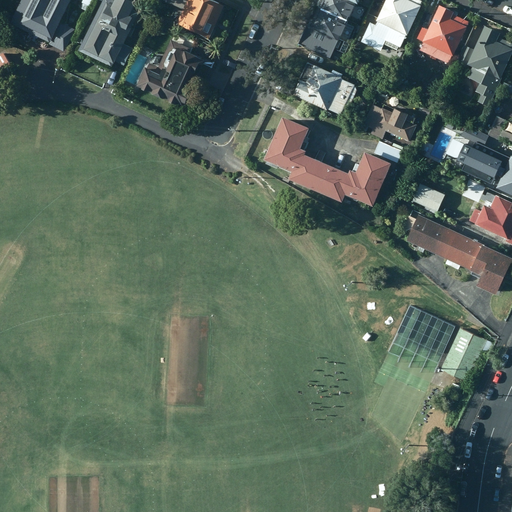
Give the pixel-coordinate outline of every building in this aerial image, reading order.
[(26,0),(16,23),(54,40),(52,44),(67,51),(77,29),(65,23),(76,0),(26,0)] [(93,0),(83,0),(80,6),(88,10),(93,0)] [(121,0),(121,1),(117,0),(106,0),(83,49),(117,65),(119,62),(127,66),(136,48),(128,44),(144,10),(139,8),(142,2),(138,0),(121,0)] [(168,0),(188,9),(182,23),(213,37),(229,4),(220,0),(168,0)] [(348,0),(324,0),(317,16),(343,29),(355,3),(348,0)] [(386,0),(377,21),(378,22),(376,25),(372,23),(363,42),(382,51),(386,44),(398,50),(400,47),(402,48),(423,1),(420,0),(386,0)] [(450,65),(469,22),(454,14),(455,12),(440,5),(423,42),(425,43),(421,51),(433,57),(432,58),(438,61),(439,60),(450,65)] [(330,55),(343,29),(317,16),(314,23),(310,21),(300,41),(330,55)] [(501,33),(485,26),(475,49),(467,46),(459,64),(469,68),(470,65),(473,66),(468,77),(480,83),(477,91),(483,94),(479,102),(490,107),(511,58),(511,42),(499,37),(501,33)] [(154,62),(143,85),(192,108),(200,92),(196,90),(211,59),(205,57),(206,54),(195,49),(195,48),(175,38),(162,66),(154,62)] [(7,51),(0,55),(0,82),(19,70),(7,51)] [(329,72),(304,61),(289,93),(324,109),(324,108),(343,116),(355,90),(352,83),(339,76),(340,73),(330,68),(329,72)] [(410,80),(399,75),(394,86),(405,91),(410,80)] [(434,81),(424,77),(418,89),(429,93),(434,81)] [(381,138),(384,131),(408,141),(416,125),(411,123),(413,118),(391,107),(388,112),(371,104),(361,124),(371,129),(369,133),(381,138)] [(283,116),(265,160),(298,150),(302,149),(310,128),(283,116)] [(511,132),(511,134),(502,130),(506,121),(495,116),(487,134),(499,139),(500,136),(511,141),(511,132)] [(487,136),(466,126),(461,137),(482,146),(487,136)] [(397,149),(378,140),(373,153),(391,161),(397,149)] [(308,151),(302,149),(298,150),(265,160),(293,171),(290,180),(300,184),(311,158),(306,156),(308,151)] [(511,156),(499,150),(492,165),(496,167),(492,177),(488,175),(486,181),(494,185),(493,187),(511,195),(511,156)] [(366,153),(358,173),(375,207),(393,164),(366,153)] [(342,170),(311,158),(300,184),(331,197),(342,170)] [(347,195),(375,207),(358,173),(352,170),(350,174),(342,170),(331,197),(344,202),(347,195)] [(511,244),(511,243),(511,203),(482,190),(484,187),(467,180),(460,195),(477,202),(478,199),(483,201),(478,210),(472,207),(467,220),(473,223),(472,224),(506,239),(504,241),(511,244)] [(443,194),(418,183),(410,200),(435,212),(443,194)] [(406,240),(438,255),(450,229),(418,215),(416,219),(409,215),(404,227),(411,230),(406,240)] [(460,265),(479,273),(490,248),(450,229),(438,255),(448,260),(446,263),(459,269),(460,265)] [(511,258),(490,248),(479,273),(473,285),(494,295),(511,258)] [(487,341),(458,328),(440,370),(468,382),(487,341)]
